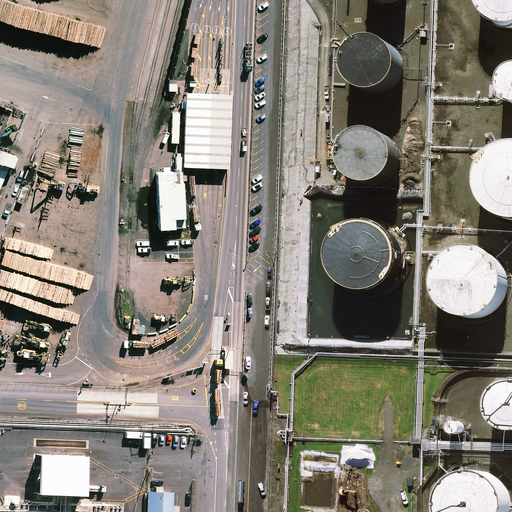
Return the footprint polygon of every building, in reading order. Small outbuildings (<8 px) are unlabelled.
[(511,24),(511,23),(511,0),(483,0),(484,2),(485,5),(486,8),(488,10),(490,13),(492,15),(494,17),(497,19),(499,21),(502,22),(505,23),(509,24),(511,24)] [(375,94),(378,94),(381,94),(384,94),(387,93),(390,92),(393,90),(396,89),(398,87),(401,84),(403,82),(404,79),(406,76),(407,73),(408,70),(408,67),(409,64),(408,61),(408,58),(407,55),(406,52),(404,49),(403,46),(401,44),(398,41),(396,39),(393,38),(390,36),(387,35),(384,35),(381,34),(378,34),(375,34),(371,35),(368,36),(365,37),(363,39),(360,40),(358,43),(355,45),(354,47),(352,50),(351,53),(350,56),(349,59),(349,62),(349,66),(349,69),(350,72),(351,75),(352,78),(354,81),(355,83),(358,86),(360,88),(363,89),(365,91),(368,92),(371,93),(375,94)] [(232,93),(183,90),(179,161),(228,163),(232,93)] [(373,186),(376,186),(379,185),(382,185),(385,184),(388,182),(391,180),(393,179),(395,176),(397,174),(399,171),(401,168),(402,165),(403,162),(403,159),(403,156),(403,153),(403,149),(402,146),(401,144),(399,141),(397,138),(395,136),(393,133),(391,131),(388,130),(385,128),(382,127),(379,126),(376,126),(373,126),(369,126),(366,127),(363,128),(360,129),(357,130),(355,132),(352,134),(350,137),(348,139),(347,142),(345,145),(344,148),(344,151),(343,154),(343,158),(344,161),(344,164),(345,167),(347,170),(348,173),(350,175),(352,177),(355,180),(357,181),(360,183),(363,184),(366,185),(369,186),(373,186)] [(511,212),(511,141),(511,142),(508,143),(504,144),(501,146),(498,148),(495,151),(492,154),(490,157),(488,160),(486,164),(485,168),(484,171),(484,175),(484,179),(484,183),(485,187),(486,190),(488,194),(490,197),(492,200),(495,203),(498,206),(501,208),(505,210),(508,211),(511,212)] [(0,189),(10,164),(15,166),(18,155),(0,148),(0,189)] [(178,171),(155,172),(158,223),(181,222),(178,171)] [(364,293),(367,294),(371,294),(375,294),(379,294),(383,293),(387,291),(390,290),(393,288),(396,285),(399,283),(401,280),(404,276),(405,273),(407,269),(408,266),(408,262),(409,258),(408,254),(408,250),(407,246),(405,243),(403,239),(401,236),(399,233),(396,230),(393,228),(390,226),(386,224),(383,223),(379,222),(375,222),(371,222),(367,222),(364,223),(360,224),(356,225),(353,227),(350,229),(347,232),(344,235),(342,238),(340,241),(338,245),(337,248),(336,252),(336,256),(336,260),(336,264),(337,267),(338,271),(340,275),(342,278),(344,281),(347,284),(350,287),(353,289),(357,291),(360,292),(364,293)] [(466,317),(470,318),(474,318),(478,318),(481,318),(485,316),(489,315),(492,314),(496,312),(499,309),(501,306),(504,303),(506,300),(508,297),(509,293),(510,289),(511,285),(511,282),(511,278),(510,274),(509,270),(508,267),(506,263),(504,260),(501,257),(499,254),(496,252),(492,250),(489,248),(485,247),(481,246),(478,245),(474,245),(470,246),(466,246),(462,248),(459,249),(455,251),(452,253),(449,256),(447,258),(444,262),(442,265),(441,269),(439,272),(439,276),(438,280),(438,284),(439,288),(439,291),(441,295),(442,299),(444,302),(447,305),(449,308),(452,310),(455,313),(459,315),(462,316),(466,317)] [(231,354),(223,353),(222,372),(230,372),(231,354)] [(511,374),(510,375),(507,376),(504,378),(501,380),(499,382),(497,384),(495,387),(493,389),(492,392),(491,395),(490,398),(490,402),(490,405),(490,408),(491,411),(492,414),(493,417),(495,420),(497,422),(499,425),(501,427),(504,429),(507,430),(510,431),(511,432),(511,374)] [(460,422),(458,422),(456,423),(455,423),(454,424),(453,425),(453,426),(452,427),(452,428),(452,429),(452,431),(452,432),(453,433),(454,434),(455,435),(456,435),(457,436),(458,436),(459,436),(460,436),(462,436),(463,435),(464,434),(465,434),(465,433),(466,431),(466,430),(466,429),(466,428),(466,427),(465,425),(464,424),(463,424),(462,423),(461,422),(460,422)] [(85,457),(38,455),(36,496),(83,498),(85,457)] [(506,511),(508,510),(509,507),(511,504),(511,501),(511,498),(511,494),(511,493),(511,491),(511,488),(511,485),(509,482),(508,479),(506,477),(504,474),(502,472),(499,470),(496,468),(494,467),(491,466),(487,465),(484,465),(481,464),(478,465),(475,465),(472,466),(469,467),(466,469),(463,471),(461,473),(459,475),(457,478),(455,481),(454,484),(453,487),(452,490),(452,493),(452,496),(452,499),(453,502),(454,505),(455,508),(457,511),(506,511)] [(172,511),(173,495),(147,494),(146,511),(172,511)]
